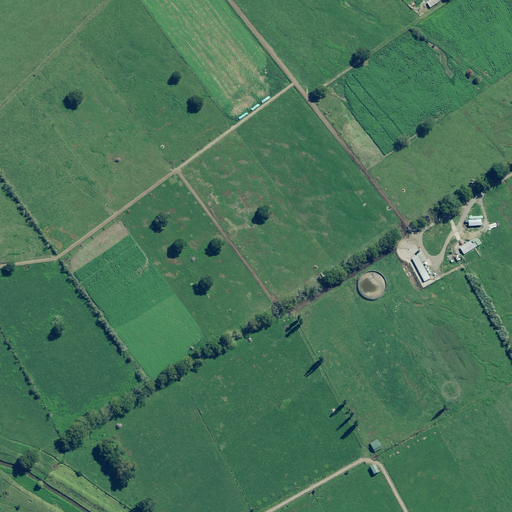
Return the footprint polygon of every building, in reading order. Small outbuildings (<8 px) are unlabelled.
[(478,246),(481,244),(477,237),(471,241),(460,248),(464,255),(478,246)] [(418,256),(412,259),(424,282),(430,279),(421,263),(426,260),(422,253),(418,256)] [(366,272),(364,273),(362,274),(360,276),(359,278),(358,280),(357,283),(357,286),(357,288),(358,291),(359,293),(361,295),(363,297),(365,298),(367,299),(370,300),(372,300),(375,300),(377,299),(380,298),(382,296),(383,294),(385,292),(386,290),(386,287),(387,285),(386,282),(386,280),(384,277),(383,275),(381,273),(379,272),(376,271),(374,270),(371,270),(369,271),(366,271),(366,272)] [(382,448),(377,440),(370,443),(374,452),(382,448)] [(379,472),(375,464),(370,467),(374,475),(379,472)]
